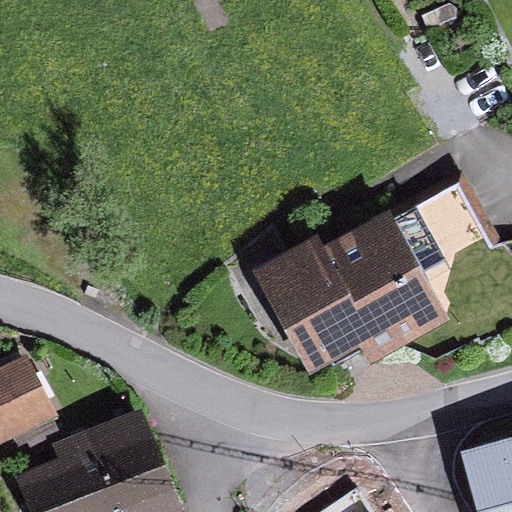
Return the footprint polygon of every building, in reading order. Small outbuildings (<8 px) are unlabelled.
[(494,244),(458,187),(405,222),(436,285),(494,244)] [(332,237),(271,269),(319,371),(369,345),(376,364),(455,323),(436,285),(405,222),(344,251),(332,237)] [(0,446),(60,417),(32,361),(0,376),(0,446)] [(186,511),(148,414),(84,439),(112,511),(186,511)] [(112,511),(84,439),(20,464),(39,511),(112,511)] [(511,511),(511,448),(476,457),(490,511),(511,511)]
